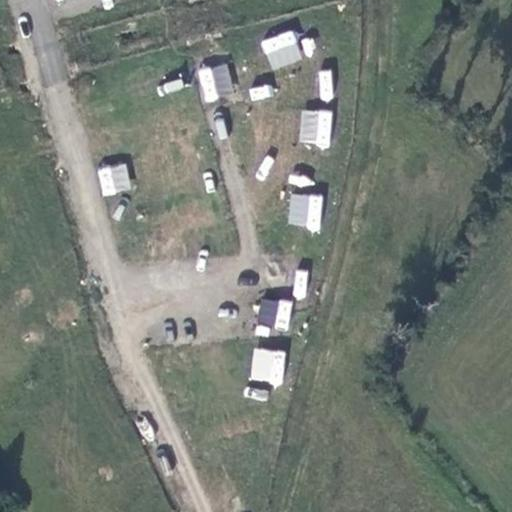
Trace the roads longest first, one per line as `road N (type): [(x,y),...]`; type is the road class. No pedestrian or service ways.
road 1 (residential): [(29,0),(120,329)]
road 2 (residential): [(265,307),(210,90)]
road 3 (unclassified): [(158,427),(96,424),(22,482)]
road 4 (residential): [(120,329),(265,307)]
road 5 (residential): [(0,319),(120,329)]
